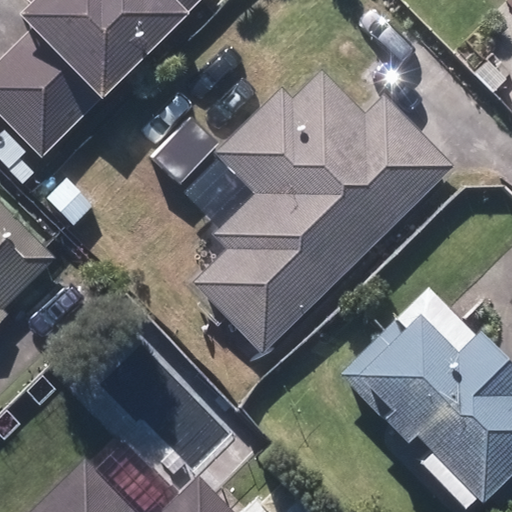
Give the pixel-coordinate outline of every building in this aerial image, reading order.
[(0,57),(0,118),(38,158),(199,0),(23,0),(24,0),(15,11),(31,27),(0,57)] [(473,76),(492,94),(505,81),(486,63),(473,76)] [(191,284),(260,355),(451,167),(383,98),(362,117),(320,72),(293,100),(280,86),(211,153),(252,194),(209,234),(226,251),(191,284)] [(6,173),(20,187),(31,175),(17,162),(6,173)] [(90,204),(61,173),(40,193),(69,225),(90,204)] [(0,321),(6,315),(0,309),(52,258),(0,204),(0,321)] [(415,461),(457,506),(470,493),(475,498),(511,463),(511,370),(474,329),(469,333),(424,285),(389,317),(393,323),(340,371),(403,439),(412,430),(428,448),(415,461)] [(315,403),(283,372),(246,410),(277,441),(315,403)] [(228,511),(195,478),(160,511),(132,511),(82,460),(29,511),(228,511)] [(457,511),(481,511),(471,500),(457,511)]
